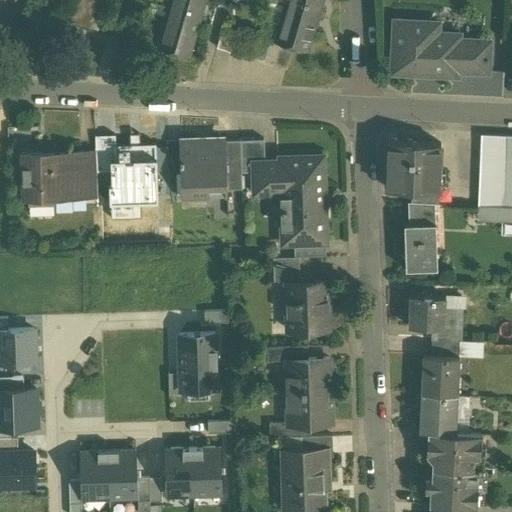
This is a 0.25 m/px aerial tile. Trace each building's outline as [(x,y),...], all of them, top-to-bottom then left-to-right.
[(73,0),(68,19),(98,28),(105,0),(73,0)] [(158,0),(173,4),(162,46),(191,54),(205,0),(158,0)] [(289,0),(277,40),(281,41),(294,45),(307,49),(321,0),(289,0)] [(439,21),(394,19),(391,73),(417,74),(417,70),(432,71),(432,75),(458,76),(458,70),(460,38),(460,33),(439,31),(439,21)] [(235,28),(224,25),(217,47),(229,51),(235,28)] [(247,31),(235,28),(229,51),(240,54),(247,31)] [(258,34),(247,31),(240,54),(252,57),(258,34)] [(270,37),(258,34),(252,57),(263,60),(270,37)] [(270,37),(263,60),(275,63),(281,41),(277,40),(270,37)] [(490,39),(460,38),(458,70),(489,72),(490,39)] [(294,45),(281,41),(275,63),(287,67),(294,45)] [(96,172),(111,171),(110,159),(115,159),(114,145),(114,133),(95,133),(96,150),(96,172)] [(224,138),(178,140),(180,198),(208,197),(208,189),(226,189),(224,140),(224,138)] [(263,139),(240,140),(241,173),(252,172),(252,161),(264,161),(263,139)] [(504,140),(481,139),(478,205),(502,206),(504,140)] [(240,140),(224,140),(226,189),(242,188),(241,173),(240,140)] [(441,143),(390,140),(387,188),(412,190),(438,190),(441,143)] [(511,140),(504,140),(502,206),(511,206),(511,140)] [(157,202),(156,144),(114,145),(115,159),(110,159),(111,171),(111,181),(109,181),(110,203),(138,203),(157,202)] [(85,150),(21,153),(23,200),(87,197),(86,177),(85,150)] [(96,150),(85,150),(86,177),(97,177),(96,172),(96,150)] [(323,155),(280,156),(280,160),(264,161),(252,161),(252,172),(253,193),(280,192),(282,243),(294,242),(325,241),(323,155)] [(97,197),(97,177),(86,177),(87,197),(97,197)] [(438,190),(412,190),(412,201),(434,203),(438,203),(438,190)] [(412,201),(409,201),(408,213),(434,212),(434,203),(412,201)] [(138,203),(110,203),(110,216),(139,216),(138,203)] [(434,212),(408,213),(408,224),(403,225),(403,267),(433,268),(434,212)] [(325,241),(294,242),(294,256),(299,256),(325,256),(325,241)] [(294,256),(272,257),(273,283),(285,283),(285,282),(299,281),(299,256),(294,256)] [(299,281),(285,282),(285,283),(286,329),(328,328),(327,281),(299,281)] [(444,295),(408,293),(407,326),(432,327),(443,327),(443,326),(443,305),(444,295)] [(462,306),(443,305),(443,326),(461,326),(462,306)] [(229,312),(206,312),(206,323),(229,323),(229,312)] [(461,326),(443,326),(443,327),(432,327),(431,338),(461,340),(461,326)] [(0,361),(35,361),(34,329),(8,330),(0,330),(0,361)] [(216,333),(196,334),(198,389),(217,389),(216,333)] [(196,334),(179,334),(181,373),(181,390),(198,389),(196,334)] [(461,340),(431,338),(430,355),(458,357),(458,352),(460,352),(461,340)] [(308,346),(267,347),(268,361),(287,360),(287,359),(309,358),(308,346)] [(430,355),(421,355),(420,392),(456,394),(458,357),(430,355)] [(309,358),(287,359),(287,360),(288,391),(333,390),(333,371),(331,371),(330,357),(309,358)] [(181,390),(181,373),(169,373),(170,397),(181,397),(181,390)] [(0,389),(24,389),(24,377),(0,378),(0,389)] [(24,389),(0,389),(0,425),(10,426),(37,425),(36,389),(24,389)] [(333,390),(288,391),(289,421),(289,423),(310,422),(332,421),(332,407),(334,407),(333,390)] [(456,394),(420,392),(418,430),(427,430),(455,432),(456,394)] [(310,422),(289,423),(289,421),(269,422),(270,437),(299,436),(311,436),(310,422)] [(232,422),(208,422),(208,433),(233,433),(232,422)] [(0,437),(10,438),(10,426),(0,425),(0,437)] [(455,432),(427,430),(426,453),(432,460),(432,467),(477,469),(483,469),(484,457),(482,454),(480,454),(481,433),(455,432)] [(311,436),(299,436),(300,449),(328,448),(328,457),(333,457),(333,435),(311,436)] [(0,452),(17,452),(16,437),(10,438),(0,437),(0,452)] [(221,447),(193,448),(194,497),(222,496),(221,447)] [(193,448),(164,448),(165,497),(194,497),(193,448)] [(300,449),(282,450),(284,511),(325,510),(323,471),(328,471),(328,457),(328,448),(300,449)] [(136,450),(107,451),(109,499),(138,498),(137,478),(136,450)] [(0,452),(0,489),(36,488),(35,451),(17,452),(0,452)] [(107,451),(80,452),(81,480),(82,500),(109,499),(107,451)] [(477,469),(432,467),(431,475),(425,474),(424,489),(429,490),(428,503),(433,503),(466,505),(472,505),(476,506),(477,469)] [(149,478),(137,478),(138,498),(137,511),(149,511),(150,501),(149,478)] [(162,478),(149,478),(150,501),(162,501),(162,478)] [(81,511),(81,480),(69,480),(69,511),(81,511)] [(466,511),(466,505),(433,503),(432,511),(466,511)]
